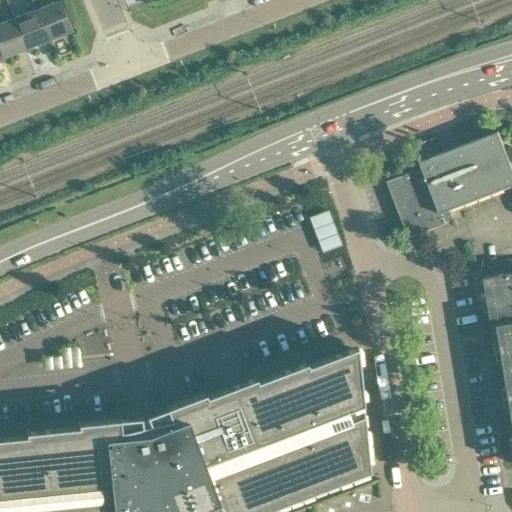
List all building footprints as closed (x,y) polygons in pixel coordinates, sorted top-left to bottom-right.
[(59,0),(36,9),(48,39),(72,30),(59,0)] [(48,39),(36,9),(13,18),(25,48),(48,39)] [(25,48),(13,18),(0,22),(0,53),(2,57),(25,48)] [(420,161),(423,167),(387,181),(409,238),(446,224),(442,213),(511,185),(511,165),(499,131),(420,161)] [(329,211),(309,218),(323,255),(343,248),(329,211)] [(511,272),(485,277),(487,292),(482,293),(485,311),(490,310),(493,325),(499,324),(501,339),(496,339),(499,358),(504,357),(509,386),(503,387),(506,405),(511,404),(511,406),(511,433),(511,434),(511,439),(511,272)] [(80,347),(62,349),(63,358),(45,359),(46,373),(82,369),(80,347)] [(259,511),(368,470),(363,414),(359,415),(355,405),(361,402),(357,361),(356,350),(308,368),(306,364),(305,364),(305,365),(257,383),(256,379),(254,380),(206,399),(205,395),(203,395),(180,405),(179,401),(165,406),(169,417),(158,420),(156,410),(154,410),(157,420),(132,426),(129,416),(128,416),(130,427),(119,429),(118,417),(103,419),(103,423),(79,425),(77,425),(77,429),(26,434),(25,434),(25,438),(0,440),(0,511),(259,511)]
